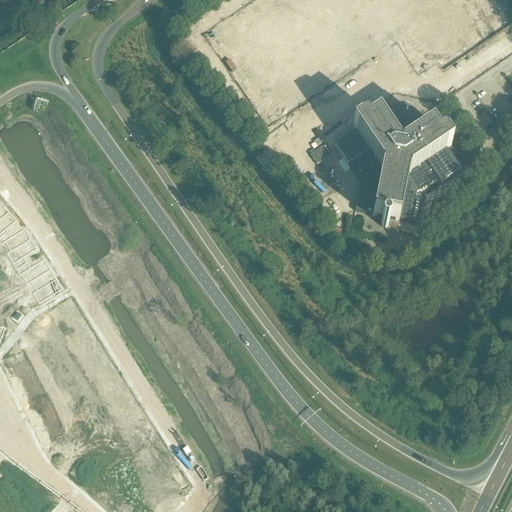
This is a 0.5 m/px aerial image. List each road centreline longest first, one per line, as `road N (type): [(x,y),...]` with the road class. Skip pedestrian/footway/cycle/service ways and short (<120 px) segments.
road 1 (primary): [(511,445),(486,471),(467,478),(442,473),(362,425),(292,353),(102,84),(105,38),(150,0)]
road 2 (primary): [(80,105),(289,391),(333,435),(445,511)]
road 3 (residential): [(193,511),(205,495),(0,174)]
road 4 (primary): [(103,0),(64,26),(56,41),(57,63),(80,105)]
